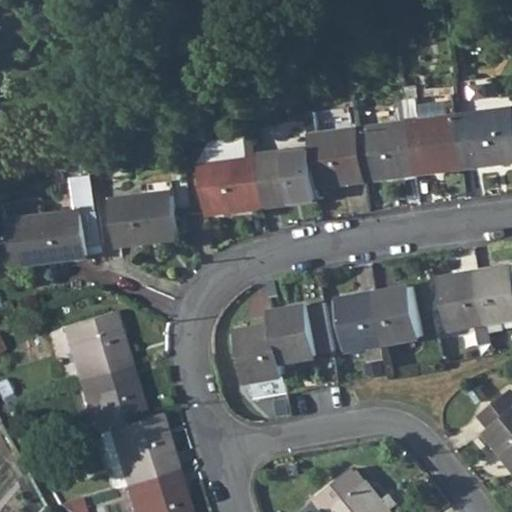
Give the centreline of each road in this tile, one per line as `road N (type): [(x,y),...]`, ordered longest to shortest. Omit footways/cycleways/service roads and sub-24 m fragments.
road 1 (residential): [(220,454),(185,345),(194,306),(220,279),(261,256),(511,215)]
road 2 (residential): [(220,454),(370,423),(400,428),(424,444),(477,511)]
